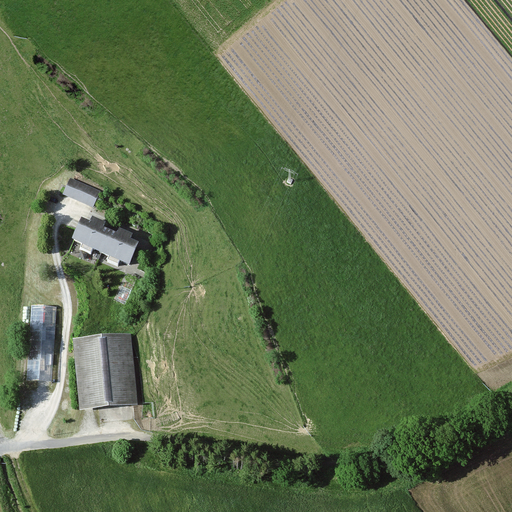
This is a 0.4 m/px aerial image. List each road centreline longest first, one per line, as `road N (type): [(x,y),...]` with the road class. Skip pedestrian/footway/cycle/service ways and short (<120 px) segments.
road 1 (track): [(511,398),(464,423),(342,461),(261,462),(158,439)]
road 2 (residential): [(0,448),(29,445),(56,399),(68,312),(52,237),(65,208)]
